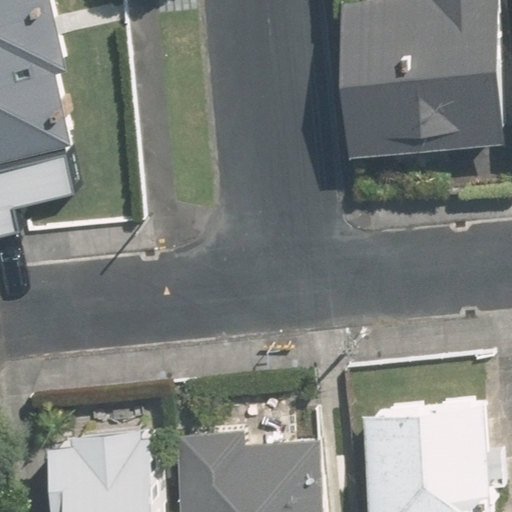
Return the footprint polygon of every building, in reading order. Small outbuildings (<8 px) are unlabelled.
[(0,0),(0,150),(86,130),(67,55),(75,53),(62,0),(0,0)] [(511,0),(352,0),(365,143),(511,131),(511,0)] [(495,511),(487,396),(376,404),(384,511),(495,511)] [(171,511),(159,413),(58,425),(69,511),(171,511)] [(334,511),(328,415),(188,424),(193,511),(334,511)]
